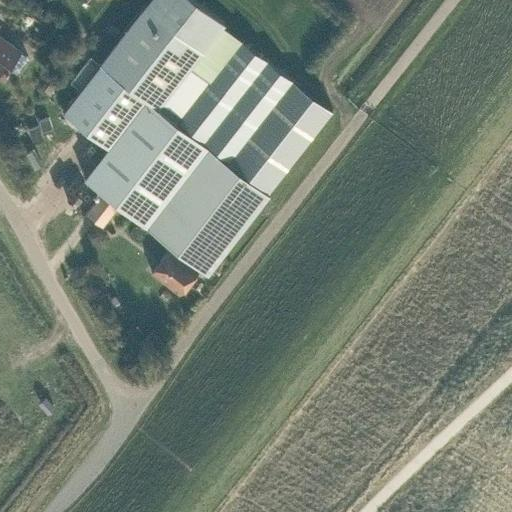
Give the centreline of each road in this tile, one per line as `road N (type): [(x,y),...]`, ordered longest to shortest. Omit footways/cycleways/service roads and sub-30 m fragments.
road 1 (unclassified): [(135,409),(453,0)]
road 2 (unclassified): [(135,409),(111,387),(0,200)]
road 3 (unclassified): [(53,511),(135,409)]
